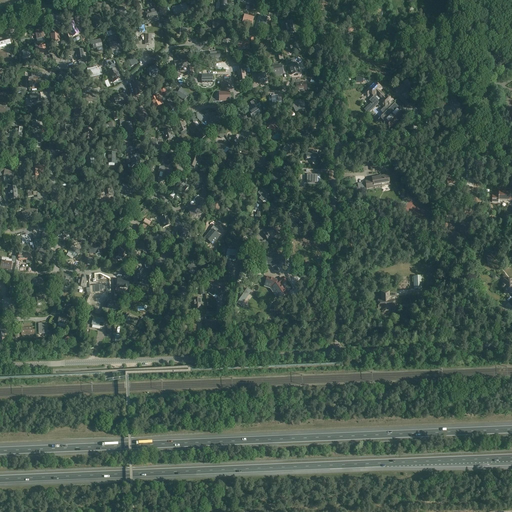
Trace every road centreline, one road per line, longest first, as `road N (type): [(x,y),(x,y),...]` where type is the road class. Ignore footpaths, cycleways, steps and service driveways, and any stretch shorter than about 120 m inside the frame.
road 1 (motorway): [(0,479),(511,458)]
road 2 (motorway): [(511,429),(0,450)]
road 3 (unclassified): [(335,351),(329,291),(336,126),(308,0)]
road 4 (unclassified): [(9,365),(335,351)]
road 5 (residential): [(47,88),(109,91),(174,46),(226,40)]
road 6 (residential): [(231,112),(204,106),(161,119),(129,143),(51,153)]
road 7 (track): [(335,143),(511,164)]
road 8 (unclassified): [(335,351),(511,344)]
road 9 (track): [(467,0),(488,131),(470,159)]
road 10 (residential): [(100,269),(113,274),(167,250),(177,215),(163,198)]
road 11 (residential): [(9,365),(9,321),(53,313),(56,272)]
